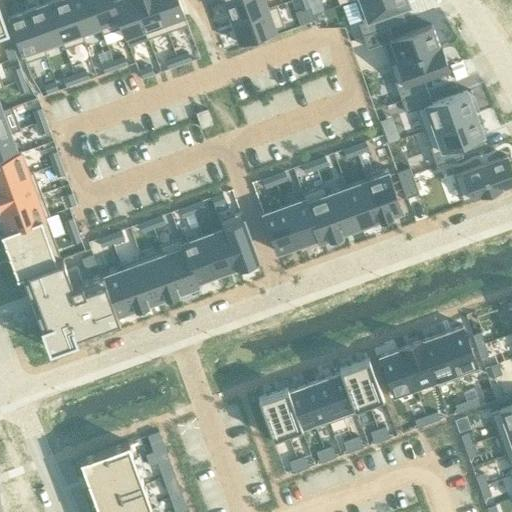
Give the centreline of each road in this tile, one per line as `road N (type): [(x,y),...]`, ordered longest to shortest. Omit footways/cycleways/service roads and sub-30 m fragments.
road 1 (residential): [(177,335),(511,213)]
road 2 (residential): [(240,511),(177,335)]
road 3 (residential): [(17,392),(177,335)]
